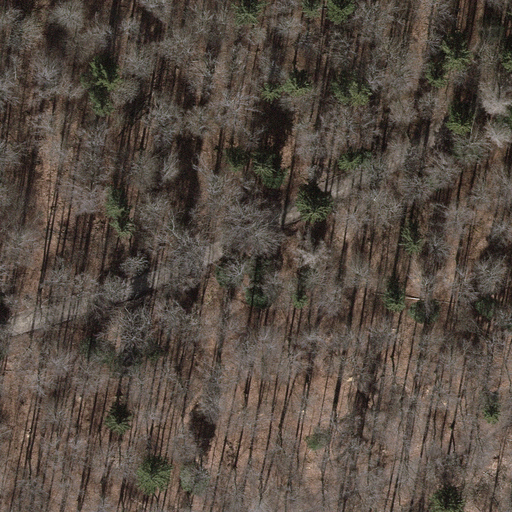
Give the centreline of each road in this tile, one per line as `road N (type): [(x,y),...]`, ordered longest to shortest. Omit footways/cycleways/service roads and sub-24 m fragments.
road 1 (track): [(432,147),(255,276),(0,347)]
road 2 (track): [(511,415),(297,511)]
